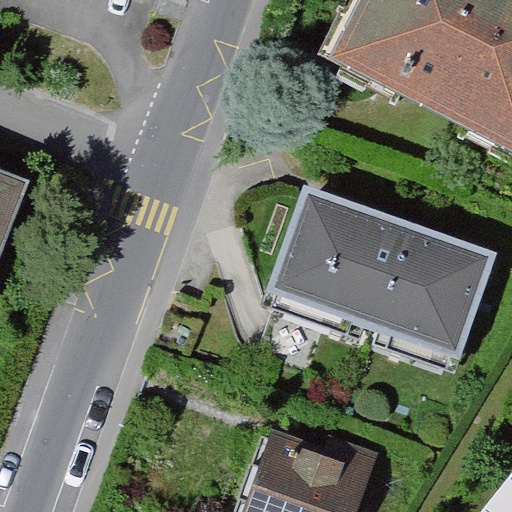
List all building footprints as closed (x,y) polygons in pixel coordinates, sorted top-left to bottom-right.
[(511,0),(372,0),(358,28),(341,62),(511,148),(511,0)] [(0,283),(39,182),(0,166),(0,283)] [(503,272),(309,206),(275,304),(469,370),(503,272)] [(271,434),(242,511),(362,511),(383,454),(337,437),(330,455),(271,434)] [(511,511),(511,467),(472,511),(511,511)]
